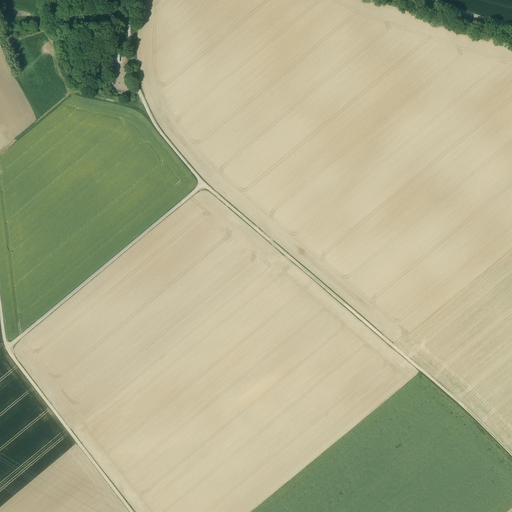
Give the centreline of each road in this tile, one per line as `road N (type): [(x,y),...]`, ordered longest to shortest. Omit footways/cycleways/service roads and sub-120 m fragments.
road 1 (track): [(131,0),(134,76),(177,153),(511,454)]
road 2 (track): [(7,347),(207,187)]
road 3 (track): [(132,511),(7,347),(0,300)]
road 4 (track): [(0,154),(73,93),(134,105),(151,117)]
